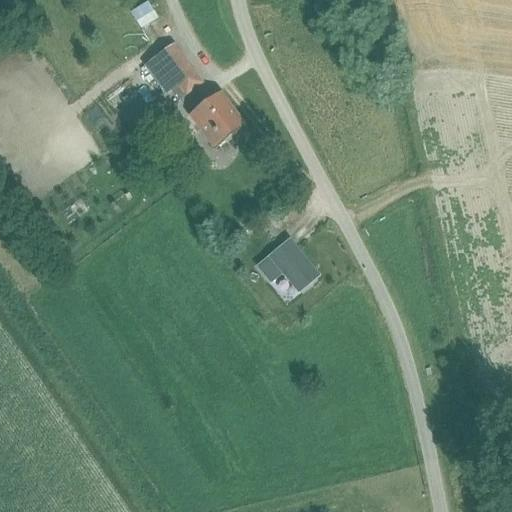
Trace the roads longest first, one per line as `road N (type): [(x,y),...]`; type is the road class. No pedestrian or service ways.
road 1 (unclassified): [(439,511),(408,362),(379,288),(256,58)]
road 2 (track): [(327,190),(221,79)]
road 3 (unclassified): [(256,58),(221,79),(174,0)]
